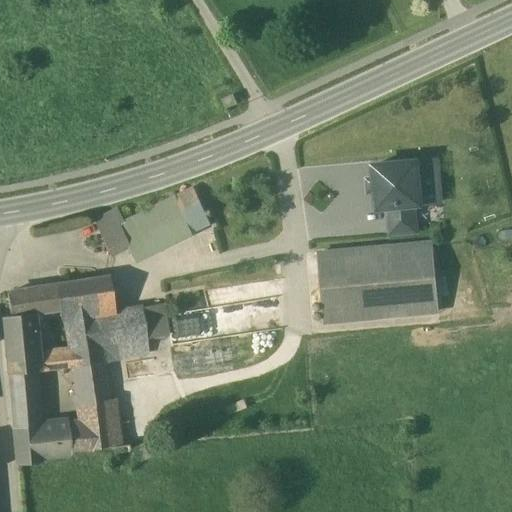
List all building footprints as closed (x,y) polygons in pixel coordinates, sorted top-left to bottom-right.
[(416,162),(374,166),(377,208),(387,207),(414,205),(420,204),(416,162)] [(123,222),(117,225),(127,246),(126,247),(133,260),(210,223),(194,188),(123,222)] [(414,205),(387,207),(390,234),(417,232),(414,205)] [(117,210),(94,221),(109,255),(126,247),(127,246),(117,225),(123,222),(117,210)] [(432,243),(319,253),(325,322),(438,312),(432,243)] [(142,308),(114,312),(109,278),(90,281),(104,362),(105,362),(104,361),(149,353),(147,339),(142,308)] [(90,281),(56,286),(60,308),(62,308),(70,351),(71,351),(72,366),(104,362),(90,281)] [(56,286),(7,294),(10,316),(33,313),(60,308),(56,286)] [(161,304),(142,308),(147,339),(166,336),(161,304)] [(10,316),(1,317),(7,373),(32,370),(44,369),(41,354),(37,355),(33,313),(10,316)] [(70,351),(41,354),(44,369),(72,366),(71,351),(70,351)] [(72,366),(79,420),(81,420),(83,449),(115,446),(104,362),(72,366)] [(32,370),(7,373),(9,389),(34,386),(32,370)] [(34,386),(9,389),(12,423),(37,420),(34,386)] [(37,420),(12,423),(15,464),(34,461),(34,459),(69,454),(69,451),(67,422),(38,426),(37,420)] [(79,420),(67,422),(69,451),(83,449),(81,420),(79,420)]
